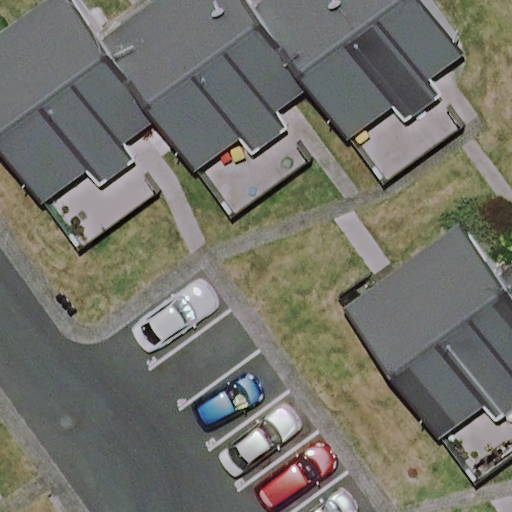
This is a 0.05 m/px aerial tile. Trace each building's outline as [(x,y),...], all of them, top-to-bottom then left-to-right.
[(113,45),(78,0),(57,0),(0,43),(0,137),(88,253),(168,192),(132,144),(168,117),(113,45)] [(168,117),(245,219),(323,161),(286,112),(322,85),(263,7),(258,0),(172,0),(113,45),(168,117)] [(322,85),(398,185),(479,124),(443,76),(472,54),(430,0),(271,0),(263,7),(322,85)] [(511,287),(501,273),(464,225),(351,311),(483,485),(511,463),(511,287)] [(511,287),(511,264),(501,273),(511,287)]
